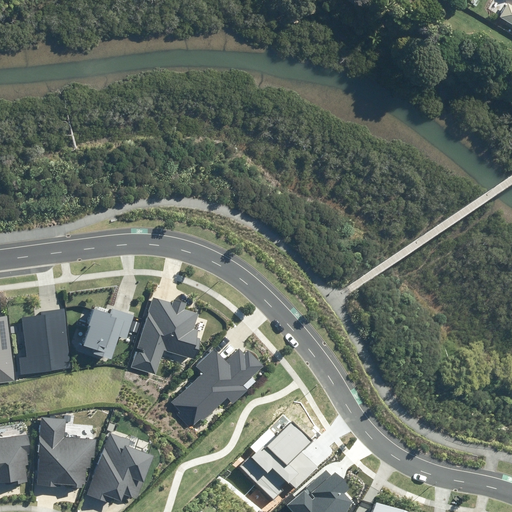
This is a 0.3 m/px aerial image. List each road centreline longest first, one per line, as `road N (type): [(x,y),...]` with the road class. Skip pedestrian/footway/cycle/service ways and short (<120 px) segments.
road 1 (residential): [(348,403),(283,316),(206,256),(145,243),(0,260)]
road 2 (residential): [(348,403),(373,439),(425,470),(511,492)]
